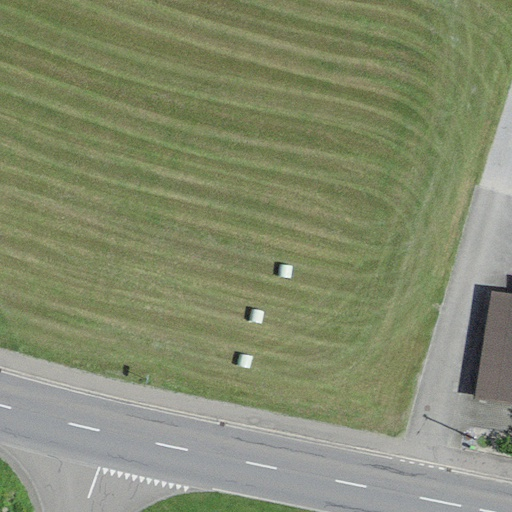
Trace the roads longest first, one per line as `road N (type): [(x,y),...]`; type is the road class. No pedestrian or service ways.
road 1 (secondary): [(0,405),(490,511)]
road 2 (track): [(511,143),(412,496)]
